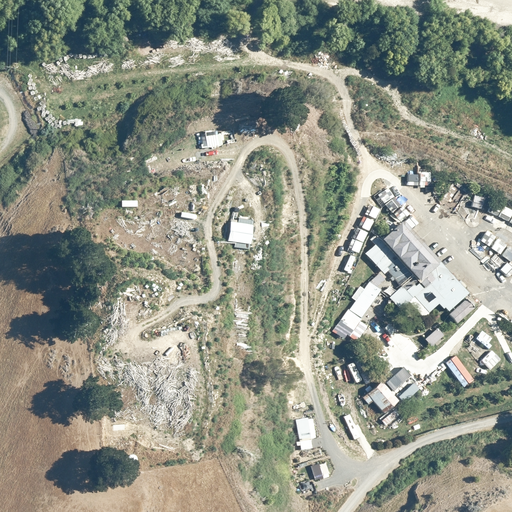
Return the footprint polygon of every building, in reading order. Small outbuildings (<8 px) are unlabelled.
[(500,204),(474,193),(469,205),(495,216),(500,204)] [(511,211),(502,206),(496,217),(505,222),(511,211)] [(399,287),(394,292),(389,285),(379,294),(385,301),(387,298),(397,309),(406,301),(421,318),(435,305),(440,310),(442,309),(445,312),(465,294),(436,262),(398,221),(382,235),(379,232),(369,241),(373,246),(364,254),(380,272),(362,288),(358,286),(349,298),(353,300),(339,320),(345,324),(342,326),(348,335),(378,290),(376,288),(386,279),(382,274),(386,271),(399,287)] [(472,309),(463,300),(445,315),(454,325),(472,309)] [(441,336),(434,328),(422,339),(428,347),(441,336)] [(474,339),(485,349),(489,346),(486,343),(489,339),(481,331),(474,339)] [(490,357),(485,351),(476,359),(480,364),(490,357)] [(511,367),(511,356),(502,360),(506,370),(511,367)] [(499,371),(496,360),(473,366),(476,376),(499,371)] [(458,375),(453,377),(455,382),(469,378),(466,366),(456,369),(458,375)] [(371,369),(360,375),(364,384),(376,378),(371,369)] [(440,385),(430,374),(425,379),(428,381),(425,383),(429,387),(425,390),(430,395),(440,385)] [(394,401),(378,382),(363,394),(380,413),(394,401)]
